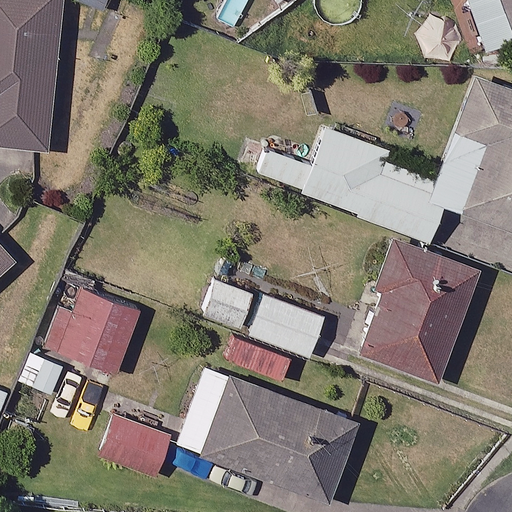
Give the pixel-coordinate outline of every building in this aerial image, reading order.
[(57,0),(0,0),(0,138),(42,143),(57,0)] [(511,35),(511,0),(465,0),(480,45),(511,35)] [(511,87),(469,71),(430,171),(380,151),(383,143),(320,118),(304,157),(258,139),(248,165),(424,235),(439,198),(511,226),(511,87)] [(472,261),(395,234),(356,347),(433,374),(472,261)] [(0,248),(0,265),(8,258),(0,248)] [(248,286),(210,273),(198,307),(237,320),(248,286)] [(134,304),(63,277),(40,337),(111,364),(134,304)] [(321,309),(259,286),(244,327),(306,350),(321,309)] [(61,358),(29,344),(16,375),(49,388),(61,358)] [(352,419),(199,360),(170,435),(322,495),(352,419)] [(163,430),(109,411),(95,448),(149,468),(163,430)]
